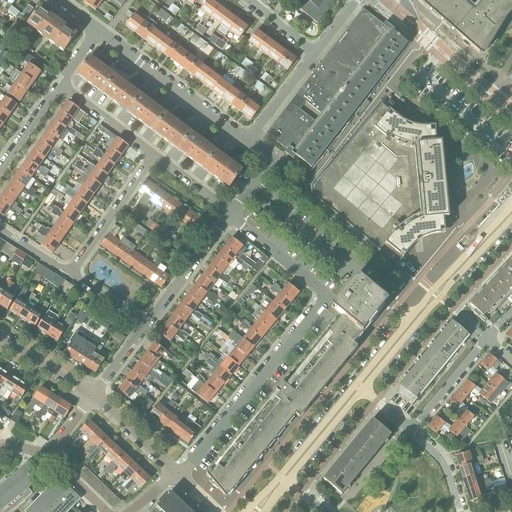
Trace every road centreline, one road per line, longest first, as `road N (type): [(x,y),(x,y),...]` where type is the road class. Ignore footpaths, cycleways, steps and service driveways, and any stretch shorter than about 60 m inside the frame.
road 1 (residential): [(177,475),(326,295),(232,213)]
road 2 (tertiary): [(511,213),(359,389)]
road 3 (residential): [(247,140),(96,29)]
road 4 (residential): [(69,274),(153,155)]
road 5 (residential): [(145,325),(232,213)]
road 6 (residential): [(412,24),(422,43),(511,120)]
road 7 (residential): [(511,107),(412,24)]
